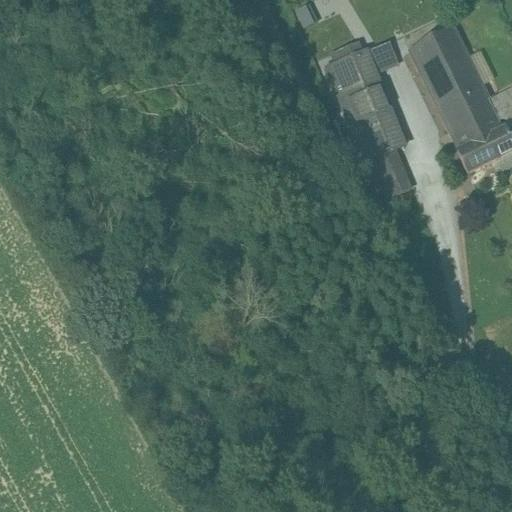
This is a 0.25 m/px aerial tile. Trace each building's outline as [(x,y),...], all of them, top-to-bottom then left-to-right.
[(303,33),(318,26),(310,8),(295,15),(303,33)] [(454,34),(411,55),(419,70),(461,49),(454,34)] [(461,49),(419,70),(453,140),(496,119),(489,105),(461,49)] [(404,151),(366,58),(329,73),(382,205),(410,194),(394,155),(404,151)] [(511,93),(489,105),(496,119),(499,125),(505,122),(509,130),(511,129),(511,93)] [(496,119),(453,140),(460,155),(457,156),(468,179),(511,157),(511,144),(506,133),(503,134),(499,125),(496,119)]
